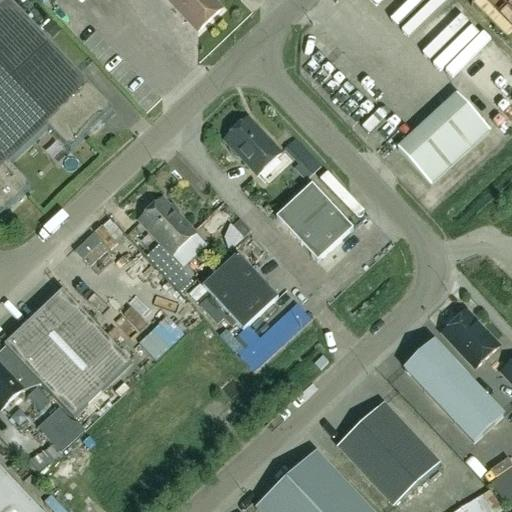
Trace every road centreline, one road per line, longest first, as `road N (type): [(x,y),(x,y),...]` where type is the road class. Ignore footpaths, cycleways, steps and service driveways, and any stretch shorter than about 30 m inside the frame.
road 1 (unclassified): [(246,51),(437,266),(426,294),(195,511)]
road 2 (unclassified): [(0,282),(246,51)]
road 3 (unknown): [(196,97),(120,0)]
